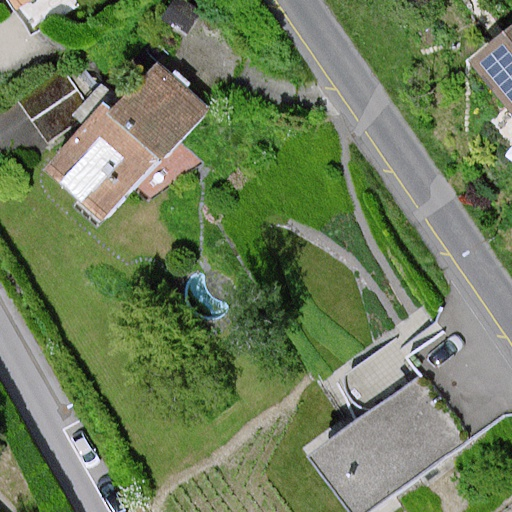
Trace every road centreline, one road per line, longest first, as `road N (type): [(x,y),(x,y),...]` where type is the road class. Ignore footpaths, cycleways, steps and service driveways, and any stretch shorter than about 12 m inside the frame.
road 1 (tertiary): [(511,311),(296,0)]
road 2 (residential): [(121,511),(0,290)]
